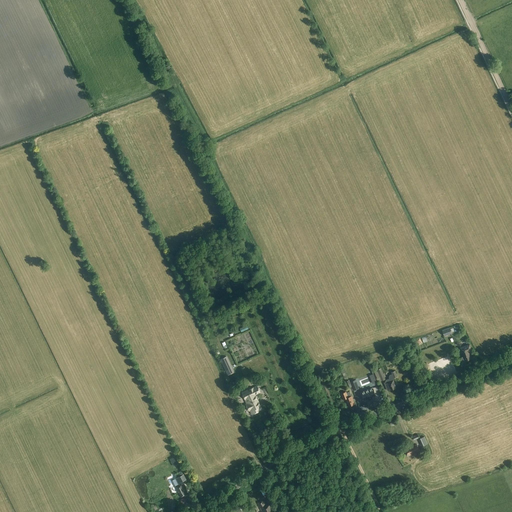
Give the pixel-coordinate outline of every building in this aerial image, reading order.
[(463,361),(465,360),(465,361),(471,358),(469,351),(472,350),(469,344),(460,347),(463,357),(462,357),(461,359),(462,360),(463,361)] [(228,375),(234,372),(227,356),(220,359),(228,375)] [(385,380),(381,368),(376,370),(377,372),(375,372),(378,380),(380,379),(381,381),(385,380)] [(387,391),(396,387),(393,380),(394,380),(395,378),(394,377),(397,376),(395,371),(391,372),(392,374),(390,375),(389,377),(390,378),(386,380),(385,382),(384,383),(387,391)] [(354,390),(359,388),(356,380),(350,382),(354,390)] [(242,393),(252,414),(260,410),(259,410),(262,408),(255,394),(260,392),(257,385),(242,393)] [(362,393),(364,400),(368,399),(372,398),(372,397),(376,396),(373,390),(371,391),(371,389),(362,393)] [(346,399),(348,406),(354,404),(350,391),(346,392),(346,391),(341,393),(343,400),(346,399)] [(428,444),(424,437),(419,439),(422,447),(428,444)] [(416,452),(420,451),(417,444),(409,447),(410,449),(405,451),(407,456),(413,453),(414,455),(416,454),(416,452)] [(176,486),(181,497),(186,495),(184,491),(185,491),(181,484),(176,486)] [(264,501),(263,502),(263,501),(257,503),(259,508),(260,508),(262,511),(274,511),(271,503),(266,505),(264,501)]
